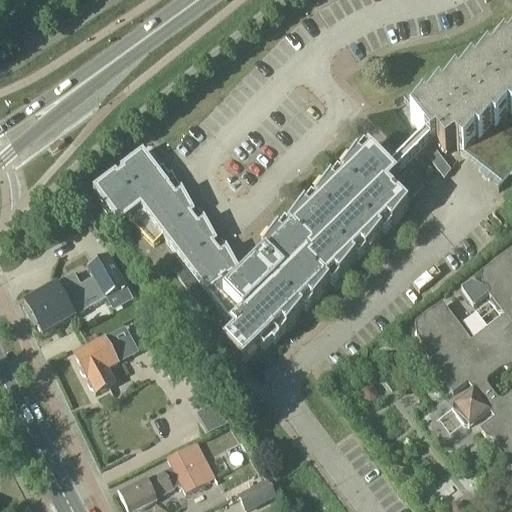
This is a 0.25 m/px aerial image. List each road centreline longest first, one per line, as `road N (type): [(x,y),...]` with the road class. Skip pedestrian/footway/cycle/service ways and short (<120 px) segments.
road 1 (unclassified): [(366,511),(283,400),(289,383),(451,232)]
road 2 (tertiary): [(0,138),(194,0)]
road 3 (tertiary): [(72,511),(0,377)]
road 4 (unclassified): [(303,61),(380,14),(434,0)]
